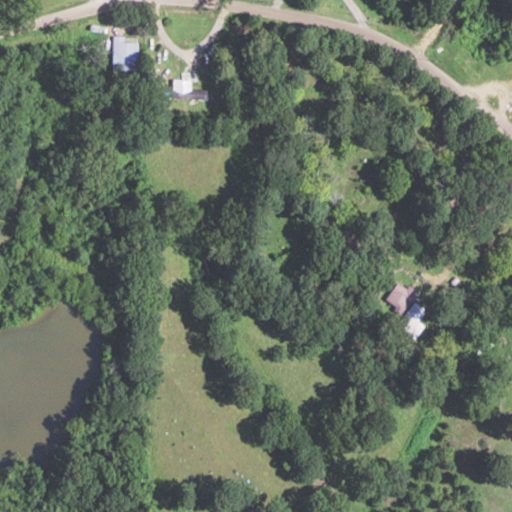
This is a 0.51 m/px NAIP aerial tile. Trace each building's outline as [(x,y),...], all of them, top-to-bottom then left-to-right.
[(108,69),(133,69),(133,41),(120,41),(120,35),(108,35),(108,69)] [(511,61),(485,62),(485,72),(511,71),(511,61)] [(169,100),(192,100),(192,70),(176,70),(177,80),(169,80),(169,100)] [(409,287),(390,281),(382,306),(402,312),(409,287)] [(420,326),(414,320),(421,311),(411,302),(393,323),(410,338),(420,326)]
